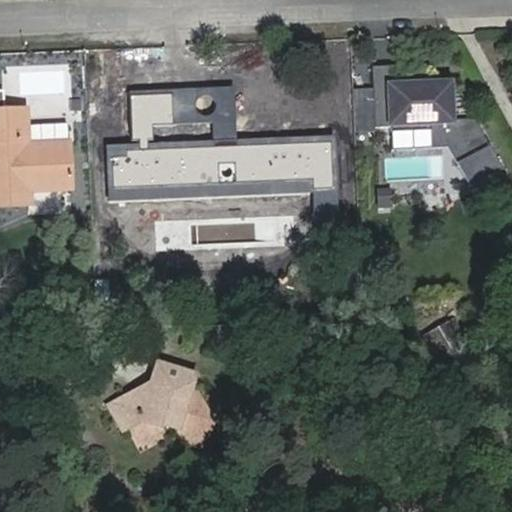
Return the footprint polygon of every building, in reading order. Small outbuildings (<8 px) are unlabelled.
[(396,66),(374,67),(376,128),(393,127),(393,132),(413,132),(413,123),(432,122),(433,142),(451,141),(475,185),(502,170),(474,120),(452,121),(450,83),(397,85),(396,66)] [(234,86),(126,92),(129,145),(105,147),(108,202),(309,190),(311,227),(339,225),(334,135),(238,140),(234,86)] [(0,112),(0,206),(29,204),(29,192),(70,190),(68,143),(27,144),(25,111),(0,112)] [(433,142),(433,148),(448,147),(470,187),(475,185),(451,141),(433,142)] [(465,314),(412,345),(424,366),(477,335),(465,314)] [(151,384),(108,408),(120,431),(141,420),(178,431),(187,449),(208,438),(213,421),(199,395),(188,399),(194,376),(157,365),(151,384)]
